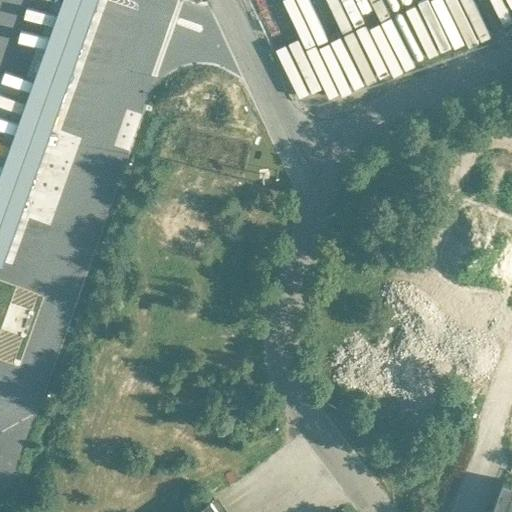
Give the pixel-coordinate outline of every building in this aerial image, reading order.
[(102,0),(64,0),(26,108),(0,178),(0,259),(8,263),(59,121),(102,0)] [(420,352),(421,350),(486,370),(511,285),(511,220),(471,208),(439,311),(418,304),(405,347),(420,352)] [(425,296),(436,299),(440,283),(430,280),(425,296)] [(511,504),(511,473),(508,472),(498,500),(511,504)] [(233,511),(221,495),(196,511),(233,511)] [(511,511),(511,504),(498,500),(493,511),(511,511)]
